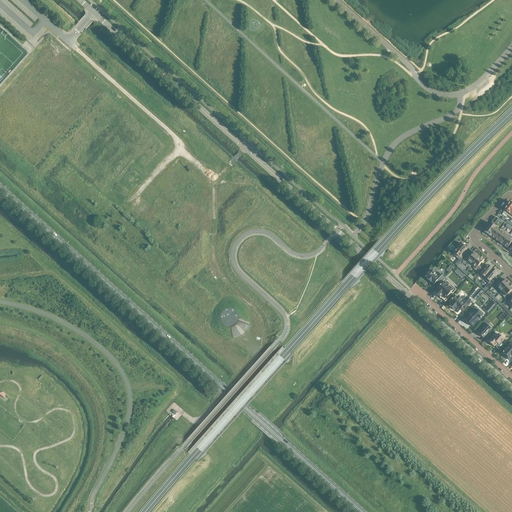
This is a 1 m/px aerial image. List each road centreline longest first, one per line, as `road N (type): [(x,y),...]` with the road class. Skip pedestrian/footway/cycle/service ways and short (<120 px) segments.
road 1 (secondary): [(361,511),(0,187)]
road 2 (track): [(229,384),(253,359),(262,321),(214,257),(216,180)]
road 3 (tertiary): [(411,297),(244,147)]
road 4 (tertiary): [(244,147),(93,12)]
road 5 (unclassified): [(216,180),(68,42)]
road 6 (residential): [(447,384),(389,450),(463,511)]
road 7 (track): [(323,511),(258,454),(205,511)]
road 8 (residential): [(511,377),(420,293),(411,297)]
